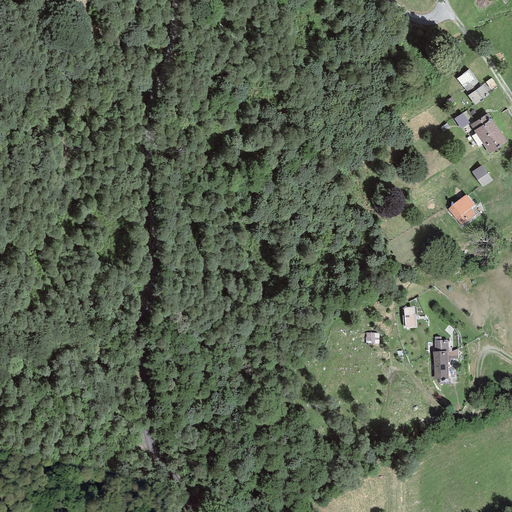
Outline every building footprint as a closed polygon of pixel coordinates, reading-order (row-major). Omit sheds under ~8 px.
[(469,69),(457,78),(469,95),(481,86),(469,69)] [(490,94),(483,85),(481,86),(469,95),(467,96),(474,105),(490,94)] [(469,123),(463,113),(454,119),(460,129),(469,123)] [(470,125),(474,131),(492,119),(488,113),(470,125)] [(474,131),(482,142),(499,130),(492,119),(474,131)] [(507,142),(499,130),(482,142),(489,154),(507,142)] [(482,165),(472,172),(482,188),(493,180),(482,165)] [(466,195),(448,209),(461,226),(475,214),(470,208),(475,205),(466,195)] [(413,307),(403,307),(405,328),(417,327),(416,314),(414,314),(413,307)] [(379,331),(365,331),(365,344),(379,344),(379,331)] [(435,341),(435,352),(447,351),(448,351),(448,340),(441,340),(441,337),(435,337),(435,341)] [(448,351),(447,351),(447,363),(450,363),(450,359),(459,359),(458,349),(449,353),(448,351)] [(435,352),(432,352),(434,380),(448,379),(447,363),(447,351),(435,352)]
